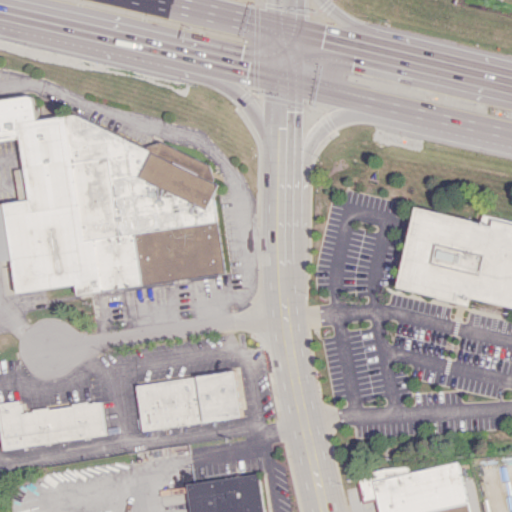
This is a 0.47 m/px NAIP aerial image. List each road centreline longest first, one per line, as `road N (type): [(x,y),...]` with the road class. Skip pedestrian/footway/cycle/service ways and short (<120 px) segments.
road 1 (secondary): [(282,178),(282,313),(322,511)]
road 2 (residential): [(282,313),(50,348)]
road 3 (trunk): [(284,76),(511,132)]
road 4 (trunk): [(511,81),(283,31)]
road 5 (motorway): [(0,2),(185,48)]
road 6 (motorway): [(185,48),(244,95),(282,178)]
road 7 (trunk): [(282,178),(322,123),(389,102)]
road 8 (motorway): [(283,31),(158,0)]
